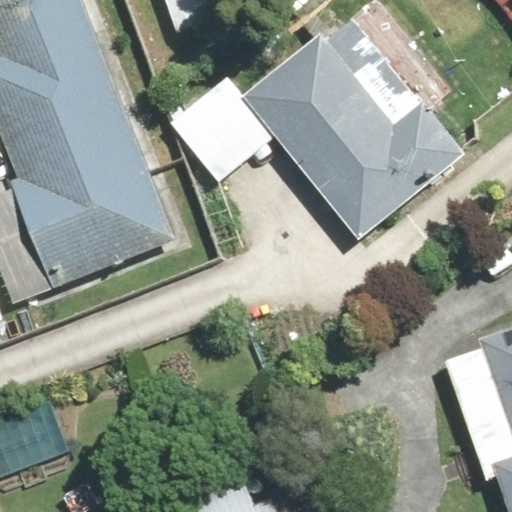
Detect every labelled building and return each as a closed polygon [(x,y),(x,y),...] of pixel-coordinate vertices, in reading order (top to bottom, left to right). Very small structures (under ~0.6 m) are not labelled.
[(189,249),(101,0),(0,0),(0,14),(12,49),(0,52),(0,86),(36,188),(0,200),(0,238),(24,307),(189,249)] [(220,0),(171,0),(189,43),(231,26),(220,0)] [(358,12),(261,94),(244,75),(184,126),(233,184),(288,137),(375,240),(478,153),(358,12)] [(511,340),(455,360),(496,486),(511,480),(511,340)] [(58,401),(0,422),(0,511),(3,511),(0,501),(0,486),(79,458),(58,401)] [(281,511),(265,471),(158,511),(281,511)]
